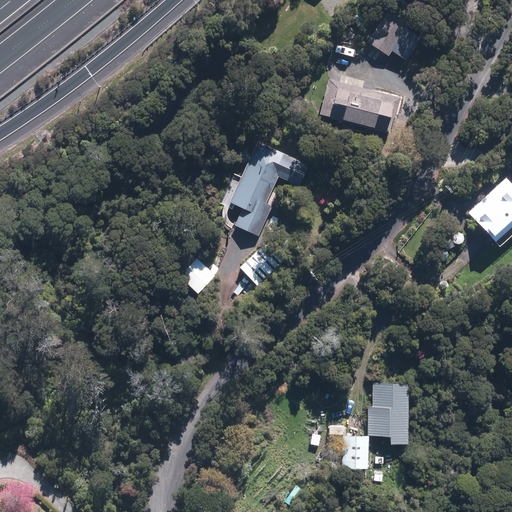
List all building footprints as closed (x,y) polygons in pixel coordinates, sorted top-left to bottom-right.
[(408,26),(387,12),(366,43),(388,57),(408,26)] [(366,45),(339,41),(337,54),(364,59),(366,45)] [(370,91),(327,80),(318,116),(389,133),(392,119),(397,119),(402,97),(377,90),(370,91)] [(308,165),(256,142),(228,203),(242,209),(234,226),(258,237),(271,207),(265,204),(278,177),(298,186),(308,165)] [(511,186),(505,178),(467,213),(493,242),(511,225),(511,186)] [(265,244),(239,268),(257,286),(282,262),(265,244)] [(196,258),(178,276),(197,294),(214,275),(196,258)] [(406,444),(406,384),(372,383),(372,407),(367,406),(367,436),(342,435),(341,467),(367,468),(368,435),(388,436),(388,444),(406,444)] [(272,408),(266,417),(277,424),(284,415),(272,408)] [(292,432),(281,422),(273,430),(284,441),(292,432)] [(316,442),(302,434),(295,447),(309,454),(316,442)] [(305,494),(295,487),(283,503),(293,510),(305,494)]
